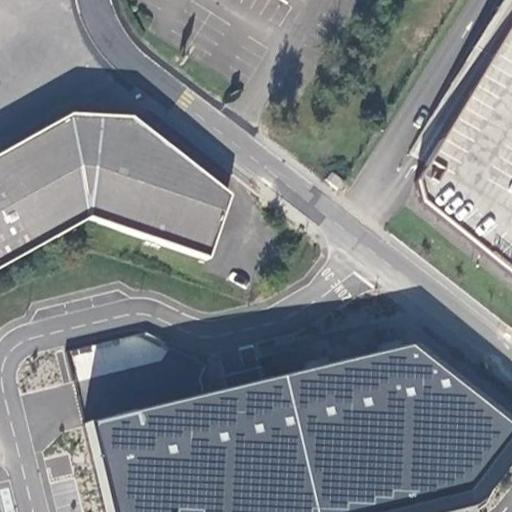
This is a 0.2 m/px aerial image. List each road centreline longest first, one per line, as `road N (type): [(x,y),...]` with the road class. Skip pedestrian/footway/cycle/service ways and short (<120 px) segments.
road 1 (residential): [(367,248),(315,307),(244,332),(194,334),(134,317),(22,346),(4,375),(34,511)]
road 2 (unclassified): [(367,248),(118,47),(98,0)]
road 3 (unclassified): [(511,358),(367,248)]
